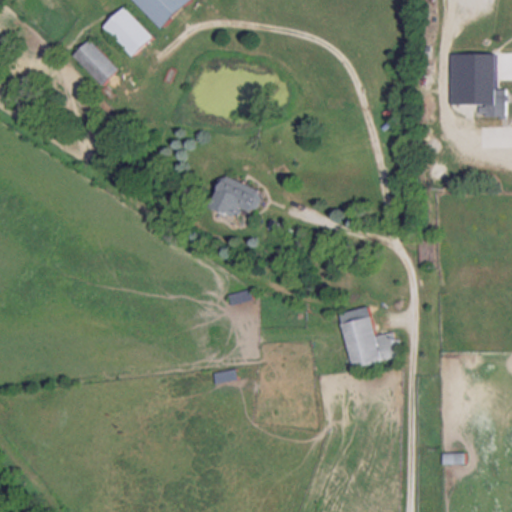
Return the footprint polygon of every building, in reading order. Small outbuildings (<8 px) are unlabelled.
[(139,0),(165,26),(192,0),(139,0)] [(156,35),(126,5),(106,25),(136,55),(156,35)] [(76,53),(106,83),(122,67),(92,37),(76,53)] [(453,51),(453,103),(488,103),(488,115),(509,115),(509,87),(499,87),(499,51),(453,51)] [(217,204),(242,215),(245,206),(258,212),(267,190),(230,174),(217,204)] [(436,239),(423,239),(423,260),(436,260),(436,239)] [(395,331),(376,334),(371,306),(343,312),(354,367),(400,358),(395,331)] [(447,452),(447,463),(469,463),(469,452),(447,452)]
